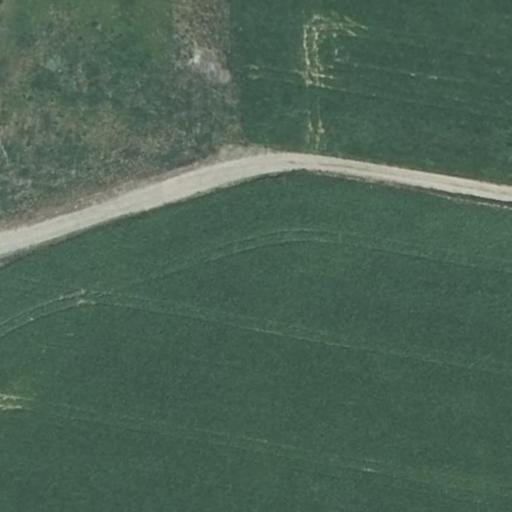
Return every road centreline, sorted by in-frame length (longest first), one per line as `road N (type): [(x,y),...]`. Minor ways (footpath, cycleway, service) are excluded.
road 1 (track): [(511,194),(304,162),(179,186)]
road 2 (track): [(0,241),(179,186)]
